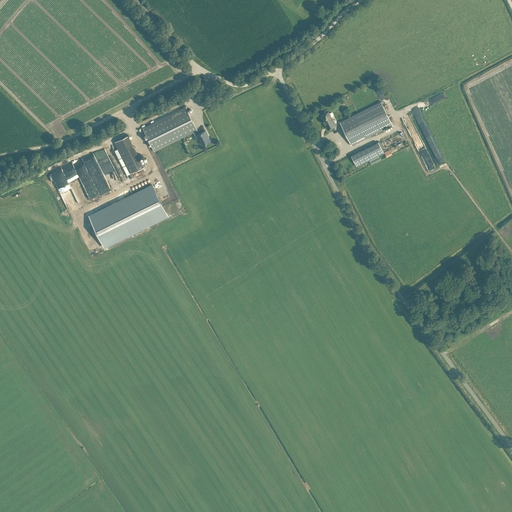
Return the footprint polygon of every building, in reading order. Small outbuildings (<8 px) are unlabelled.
[(350,103),(355,101),(351,93),(346,95),(350,103)] [(381,101),(344,120),(340,122),(352,145),(393,124),(381,101)] [(186,106),(143,128),(145,132),(148,138),(150,141),(154,151),(155,151),(183,137),(193,132),(195,136),(198,135),(200,140),(202,144),(206,143),(210,141),(207,135),(208,134),(206,130),(199,133),(197,130),(198,130),(186,106)] [(332,119),(328,111),(321,115),(324,122),(323,122),(327,129),(334,126),(331,120),(333,119),(333,118),(332,119)] [(389,139),(392,144),(402,137),(400,133),(389,139)] [(144,167),(131,139),(128,135),(115,142),(130,173),(144,167)] [(378,142),(356,153),(351,155),(357,166),(384,152),(378,142)] [(102,158),(110,179),(121,175),(116,163),(115,163),(112,155),(102,158)] [(86,156),(65,165),(75,189),(87,184),(93,197),(102,193),(86,156)] [(153,185),(90,216),(105,246),(168,215),(153,185)]
